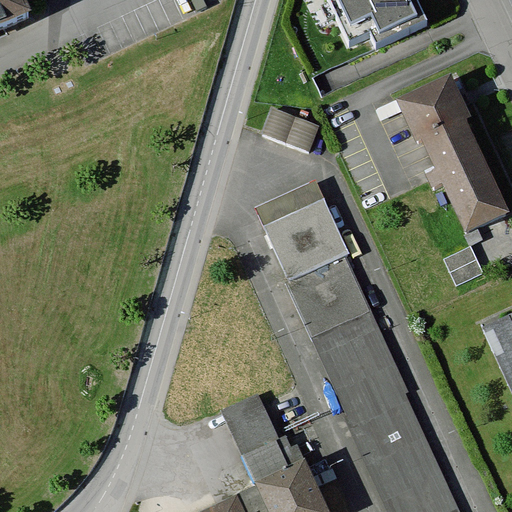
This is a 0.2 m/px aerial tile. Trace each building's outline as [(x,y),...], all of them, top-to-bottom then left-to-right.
[(0,0),(0,34),(29,21),(18,0),(0,0)] [(378,48),(435,22),(425,0),(331,0),(330,2),(350,45),(373,35),(378,48)] [(481,118),(460,73),(401,101),(419,140),(427,137),(444,172),(432,178),(439,193),(449,188),(471,235),(511,216),(511,198),(476,121),(481,118)] [(269,105),(260,131),(309,147),(318,121),(269,105)] [(327,201),(266,230),(292,283),(287,286),(350,419),(344,421),(387,511),(459,511),(405,397),(411,394),(346,258),(353,255),(327,201)] [(485,274),(472,248),(446,261),(459,287),(485,274)] [(511,324),(489,335),(511,383),(511,324)] [(222,413),(243,457),(278,441),(281,439),(260,395),(222,413)] [(257,486),(260,485),(291,470),(278,441),(243,457),(257,486)] [(291,470),(260,485),(272,511),(333,511),(310,461),(291,470)] [(244,511),(237,497),(206,511),(244,511)]
